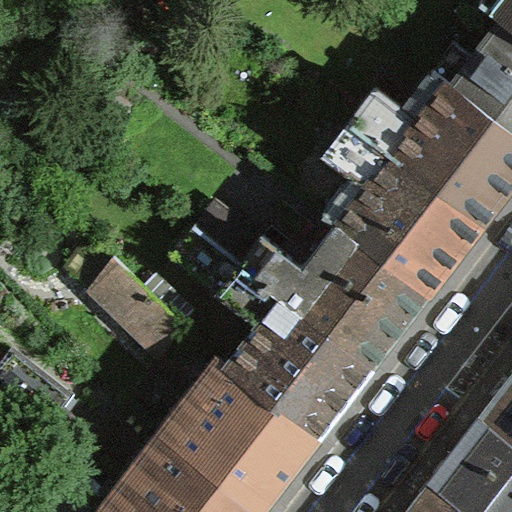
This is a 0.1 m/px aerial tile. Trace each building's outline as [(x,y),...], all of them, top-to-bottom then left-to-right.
[(117,0),(130,9),(137,0),(117,0)] [(511,0),(485,0),(503,13),(511,20),(511,0)] [(511,20),(503,13),(451,79),(511,126),(511,20)] [(482,217),(500,193),(505,187),(511,177),(511,126),(451,79),(447,76),(416,116),(378,86),(373,86),(350,116),(482,217)] [(426,288),(451,257),(482,217),(350,116),(326,148),(367,180),(337,219),(426,288)] [(212,199),(195,221),(371,359),(390,336),(398,325),(408,312),(426,288),(337,219),(303,264),(262,232),(259,236),(212,199)] [(353,383),(371,359),(195,221),(193,223),(171,251),(221,288),(262,317),(227,362),(316,430),(335,407),(341,399),(353,383)] [(159,352),(183,320),(114,253),(90,284),(125,318),(159,352)] [(69,468),(93,437),(60,404),(71,390),(14,346),(0,363),(0,400),(12,412),(69,468)] [(316,430),(227,362),(215,352),(158,426),(259,504),(284,472),(316,430)] [(511,436),(511,372),(495,394),(481,413),(511,436)] [(0,426),(12,412),(0,400),(0,426)] [(448,455),(432,476),(479,511),(511,511),(511,436),(481,413),(448,455)] [(158,426),(101,500),(112,509),(115,511),(252,511),(259,504),(158,426)] [(404,511),(479,511),(432,476),(404,511)]
